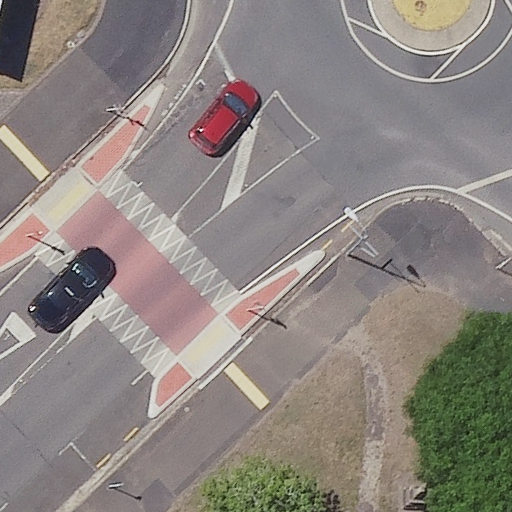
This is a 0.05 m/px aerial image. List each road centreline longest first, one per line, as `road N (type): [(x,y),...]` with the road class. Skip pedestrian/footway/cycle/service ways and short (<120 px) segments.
road 1 (tertiary): [(0,409),(271,150),(344,67)]
road 2 (tertiary): [(510,71),(444,103),(373,90),(344,67)]
